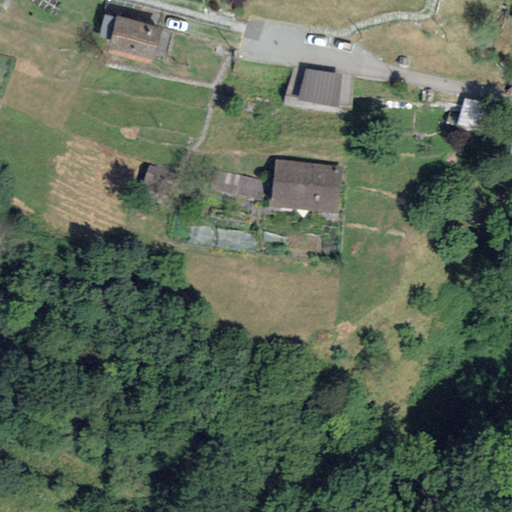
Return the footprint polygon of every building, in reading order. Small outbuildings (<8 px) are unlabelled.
[(159,28),(118,15),(109,46),(150,59),(159,28)] [(341,79),(305,71),(298,103),(333,111),(341,79)] [(342,174),(276,165),(271,208),(336,217),(342,174)] [(175,175),(150,170),(146,191),(170,197),(175,175)] [(214,174),(210,192),(262,204),(266,186),(214,174)]
